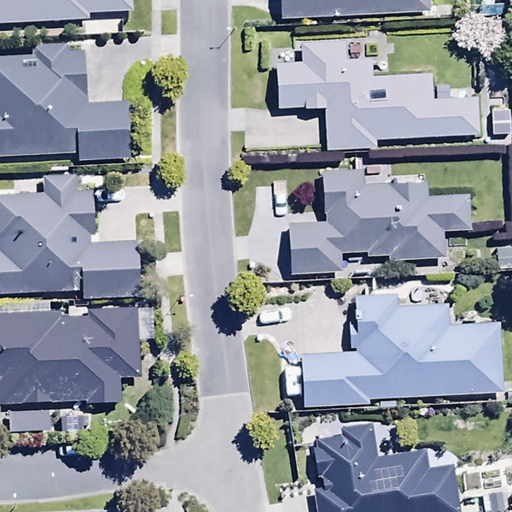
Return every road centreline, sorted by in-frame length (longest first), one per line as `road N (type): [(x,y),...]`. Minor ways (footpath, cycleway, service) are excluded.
road 1 (residential): [(236,463),(204,179),(200,0)]
road 2 (residential): [(0,470),(236,463)]
